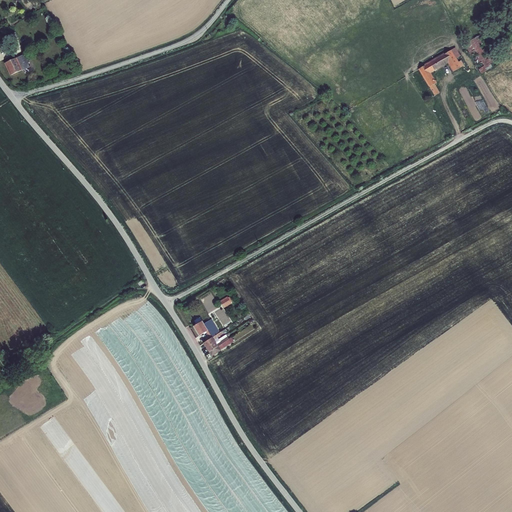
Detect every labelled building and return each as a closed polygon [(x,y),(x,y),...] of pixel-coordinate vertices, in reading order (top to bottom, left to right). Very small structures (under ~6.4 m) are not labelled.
[(14,33),(7,36),(9,42),(17,39),(14,33)] [(496,65),(480,35),(464,44),(481,74),(496,65)] [(460,56),(455,47),(417,69),(429,87),(430,87),(435,95),(439,92),(435,84),(437,83),(435,80),(434,81),(434,79),(431,73),(448,63),(453,72),(464,65),(461,60),(459,62),(456,58),(460,56)] [(15,59),(4,63),(10,76),(20,71),(28,68),(22,55),(15,58),(15,59)] [(228,298),(227,297),(220,301),(224,308),(232,304),(231,303),(228,298)] [(212,319),(203,324),(202,322),(197,325),(193,328),(199,337),(206,333),(210,340),(212,338),(220,333),(212,319)] [(220,333),(212,338),(214,341),(218,338),(227,332),(226,329),(220,333)] [(220,342),(227,337),(226,335),(219,340),(218,338),(214,341),(216,345),(220,342)] [(218,347),(221,351),(231,344),(231,343),(234,342),(231,338),(229,340),(227,337),(220,342),(216,345),(218,347)] [(210,340),(203,344),(209,354),(212,357),(221,351),(218,347),(216,345),(214,341),(212,338),(210,340)]
